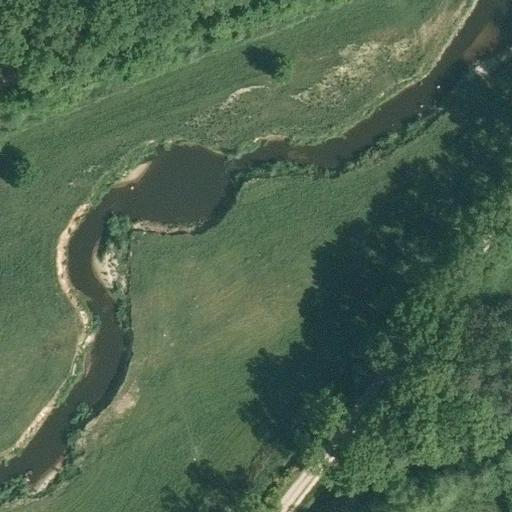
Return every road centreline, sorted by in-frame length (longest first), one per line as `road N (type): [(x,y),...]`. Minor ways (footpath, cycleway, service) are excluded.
road 1 (track): [(280,511),(511,209)]
road 2 (track): [(0,83),(203,0)]
